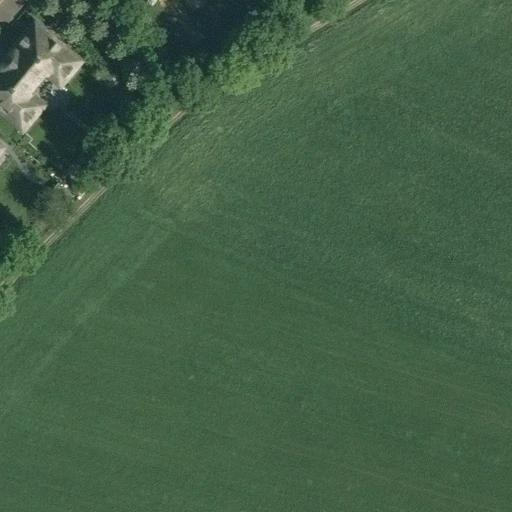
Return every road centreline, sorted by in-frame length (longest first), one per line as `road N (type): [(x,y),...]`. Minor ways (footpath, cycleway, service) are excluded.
road 1 (track): [(370,0),(174,118),(0,290)]
road 2 (residential): [(174,118),(59,0)]
